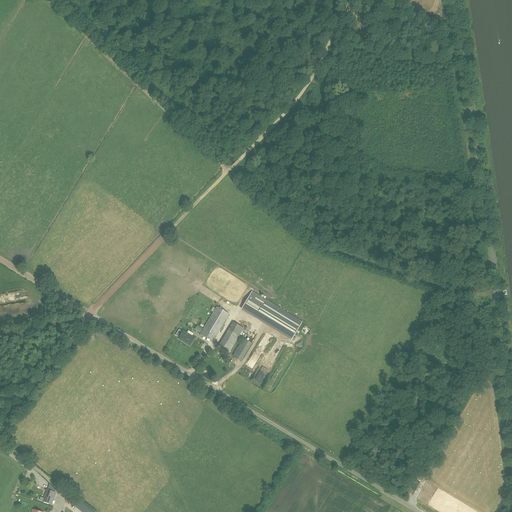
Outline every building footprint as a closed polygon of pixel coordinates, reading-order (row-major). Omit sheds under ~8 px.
[(299,321),(252,292),(241,309),(289,338),(299,321)] [(229,314),(217,307),(200,334),(212,342),(229,314)] [(244,328),(233,321),(229,330),(239,336),(244,328)] [(239,336),(229,330),(219,346),(229,353),(239,336)] [(183,331),(178,339),(190,346),(195,338),(183,331)] [(244,338),(233,356),(241,361),(251,343),(244,338)] [(384,447),(380,443),(375,448),(379,452),(384,447)] [(55,493),(47,490),(43,501),(52,504),(55,493)] [(87,511),(90,509),(77,498),(76,499),(66,490),(62,495),(73,504),(72,504),(82,511),(87,511)]
